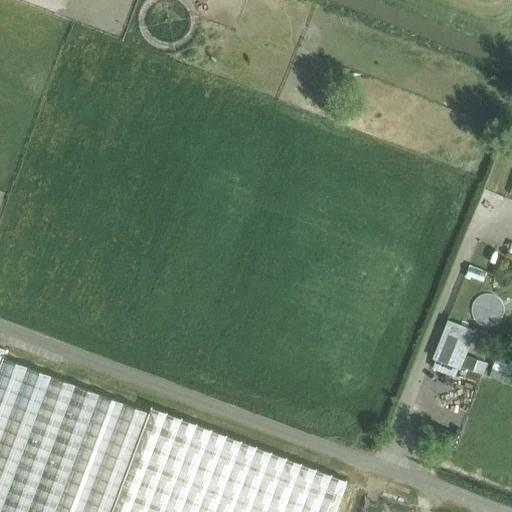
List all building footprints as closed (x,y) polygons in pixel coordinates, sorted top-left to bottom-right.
[(488,332),(476,327),(470,342),(483,347),(488,332)] [(6,349),(0,346),(0,511),(334,511),(347,481),(152,408),(150,412),(4,358),(6,349)] [(511,351),(499,347),(492,367),(511,375),(511,372),(511,351)] [(487,363),(468,356),(464,367),(483,374),(487,363)] [(404,495),(400,511),(420,511),(423,499),(404,495)]
